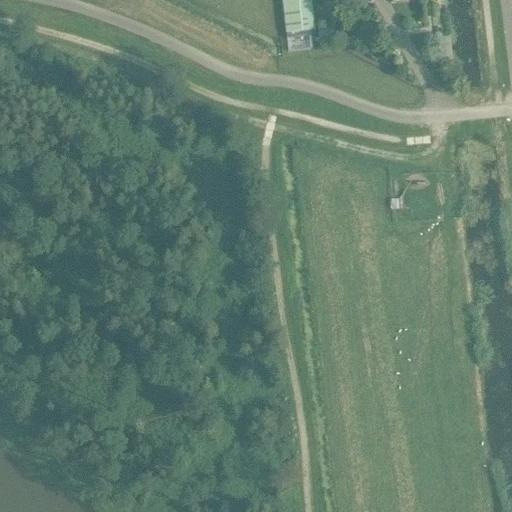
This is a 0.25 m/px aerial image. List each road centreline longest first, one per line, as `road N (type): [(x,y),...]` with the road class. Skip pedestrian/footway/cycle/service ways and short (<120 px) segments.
road 1 (unknown): [(308,511),(263,149),(273,127),(413,159),(432,151),(439,116)]
road 2 (unknown): [(273,127),(51,45),(0,35)]
